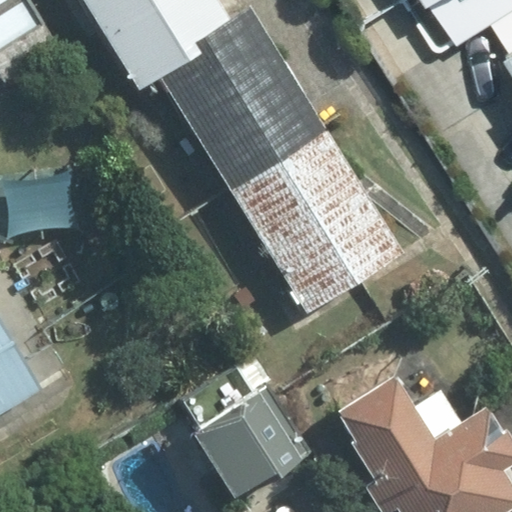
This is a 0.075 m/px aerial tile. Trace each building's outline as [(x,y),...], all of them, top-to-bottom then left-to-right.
[(38,0),(0,0),(0,69),(4,76),(63,38),(38,0)] [(237,0),(104,0),(147,71),(168,59),(311,300),(406,244),(261,0),(252,0),(241,6),(237,0)] [(447,0),(453,10),(470,0),(447,0)] [(8,169),(10,228),(84,225),(82,167),(8,169)] [(0,410),(49,383),(0,298),(0,410)] [(401,353),(337,391),(376,456),(345,475),(367,511),(369,511),(386,502),(391,511),(489,511),(511,498),(511,461),(511,460),(511,458),(511,411),(497,388),(467,406),(450,379),(425,394),(401,353)] [(276,377),(205,419),(242,483),(314,440),(276,377)]
